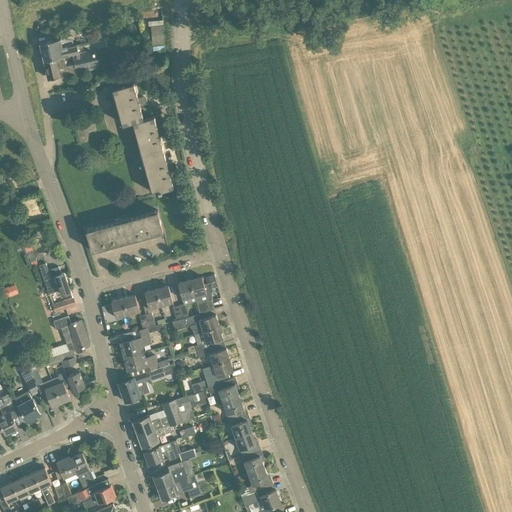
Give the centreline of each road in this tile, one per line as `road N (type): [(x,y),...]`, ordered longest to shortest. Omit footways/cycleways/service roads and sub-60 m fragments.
road 1 (residential): [(308,511),(220,254)]
road 2 (residential): [(220,254),(189,125),(184,0)]
road 3 (residential): [(86,289),(220,254)]
road 4 (unclassified): [(66,228),(24,114)]
